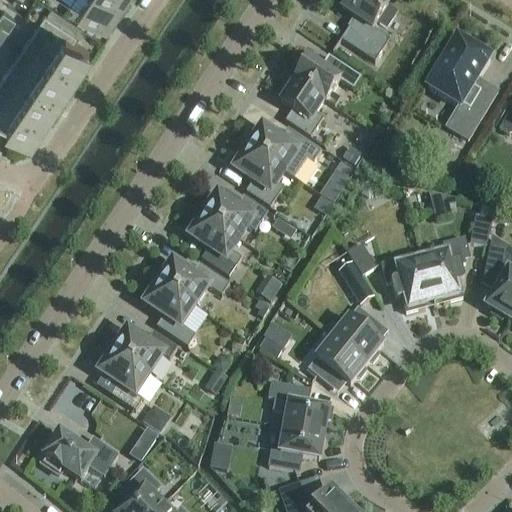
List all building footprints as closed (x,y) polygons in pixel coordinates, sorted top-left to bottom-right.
[(108,0),(72,0),(69,5),(105,29),(119,7),(108,0)] [(395,16),(373,1),(373,0),(348,0),(341,12),(355,22),(341,44),(374,66),(390,43),(373,32),(376,27),(384,32),(395,16)] [(0,17),(0,26),(8,32),(15,22),(3,14),(0,17)] [(0,82),(0,132),(10,137),(13,132),(29,142),(89,53),(72,43),(76,37),(44,16),(0,82)] [(446,131),(468,144),(497,95),(477,83),(489,63),(457,43),(428,92),(459,111),(446,131)] [(308,62),(294,83),(293,84),(324,104),(323,105),(325,106),(340,85),(353,93),(360,81),(328,60),(321,71),(308,62)] [(293,84),(294,83),(292,82),(282,96),(286,99),(281,107),(292,114),(285,125),(310,142),(323,122),(315,117),(323,105),(324,104),(293,84)] [(511,110),(499,132),(509,138),(511,137),(511,110)] [(248,152),(283,176),(293,183),(306,163),(313,167),(321,155),(287,133),(280,144),(262,132),(248,152)] [(342,164),(353,171),(361,158),(350,151),(342,164)] [(283,176),(248,152),(234,173),(253,185),(245,196),(270,212),(283,193),(275,188),(283,176)] [(353,175),(340,167),(335,175),(347,183),(353,175)] [(454,195),(470,198),(481,180),(467,172),(454,195)] [(361,190),(361,199),(369,203),(376,199),(376,190),(368,185),(361,190)] [(455,202),(428,196),(436,224),(452,219),(449,209),(456,207),(455,202)] [(217,199),(203,220),(239,243),(252,223),(259,228),(267,217),(243,200),(235,211),(217,199)] [(479,221),(476,220),(470,248),(486,251),(491,226),(491,223),(493,212),(481,210),(479,221)] [(503,229),(506,215),(493,212),(491,223),(491,226),(503,229)] [(239,243),(203,220),(189,240),(208,253),(201,264),(228,282),(242,262),(231,255),(239,243)] [(278,222),(272,231),(279,236),(284,227),(278,222)] [(446,262),(423,268),(434,310),(462,303),(458,288),(462,287),(462,286),(463,285),(464,284),(464,283),(464,282),(461,269),(465,268),(464,264),(469,262),(464,242),(443,248),(446,262)] [(505,321),(510,324),(511,321),(511,253),(492,242),(484,281),(499,290),(486,310),(491,313),(491,318),(501,324),(505,321)] [(347,257),(362,280),(376,272),(361,248),(347,257)] [(397,304),(399,303),(402,303),(406,318),(434,310),(423,268),(399,274),(396,265),(381,269),(386,289),(391,288),(394,301),(394,302),(395,303),(396,303),(397,304)] [(172,266),(159,287),(194,311),(208,291),(222,300),(229,289),(198,268),(191,279),(172,266)] [(374,301),(353,267),(339,276),(360,310),(374,301)] [(194,311),(159,287),(145,308),(163,320),(156,331),(187,352),(195,340),(181,330),(194,311)] [(357,311),(333,342),(366,369),(368,367),(373,368),(379,360),(377,355),(383,349),(373,341),(382,330),(357,311)] [(127,335),(113,355),(149,379),(162,359),(169,364),(177,352),(153,336),(145,347),(127,335)] [(259,352),(277,363),(285,349),(268,338),(259,352)] [(366,369),(333,342),(308,373),(332,392),(341,382),(350,389),(355,383),(360,384),(366,376),(365,371),(366,369)] [(149,379),(113,355),(99,376),(118,388),(111,399),(135,415),(143,404),(136,399),(149,379)] [(212,370),(222,377),(230,366),(220,359),(212,370)] [(286,418),(284,431),(324,438),(327,423),(329,423),(331,413),(303,408),(306,392),(270,386),(267,402),(274,403),(272,415),(286,418)] [(144,428),(158,437),(166,424),(152,415),(144,428)] [(324,438),(284,431),(279,456),(270,455),(267,471),(295,476),(297,464),(301,461),(319,464),(324,438)] [(158,440),(147,432),(144,437),(155,444),(158,440)] [(46,462),(42,468),(59,479),(63,473),(80,485),(89,471),(104,480),(118,459),(95,444),(87,456),(59,437),(44,461),(46,462)] [(214,468),(232,470),(234,446),(216,445),(214,468)] [(159,511),(162,510),(152,500),(160,491),(142,473),(123,492),(134,502),(124,511),(159,511)] [(323,500),(318,495),(312,483),(297,488),(281,493),(278,494),(284,511),(348,511),(349,511),(330,493),(323,500)]
